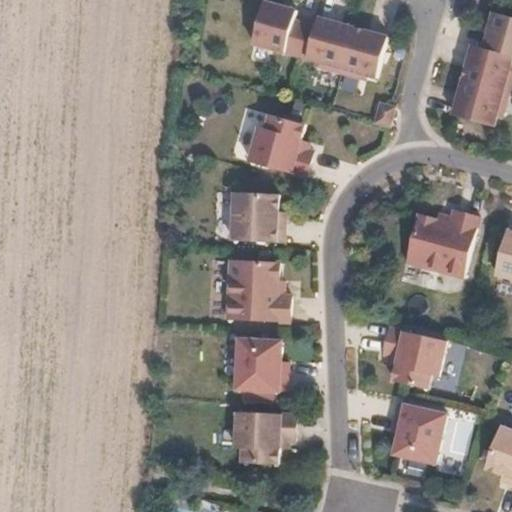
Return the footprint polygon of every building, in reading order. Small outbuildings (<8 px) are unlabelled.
[(266,0),(255,44),(380,78),(391,36),(320,16),(318,24),(297,19),(300,8),(269,0),(266,0)] [(511,20),(492,15),(482,50),(511,58),(511,20)] [(511,58),(471,47),(461,82),(507,94),(511,74),(511,69),(508,69),(511,58)] [(500,119),(507,94),(461,82),(452,117),(492,128),(495,118),(500,119)] [(390,128),(395,109),(381,104),(375,124),(390,128)] [(251,162),(307,178),(314,152),(308,150),(300,148),(302,141),(307,125),(272,115),(268,129),(260,127),(251,162)] [(300,148),(308,150),(310,143),(302,141),(300,148)] [(233,242),(284,245),(285,228),(278,228),(279,214),(280,196),(236,194),(233,242)] [(419,215),(405,263),(463,279),(480,219),(453,211),(451,221),(437,218),(436,220),(419,215)] [(511,279),(511,227),(509,226),(495,275),(511,279)] [(281,263),(231,260),(228,320),(290,323),(292,296),(282,296),(283,282),(280,282),(281,263)] [(447,342),(390,329),(384,356),(390,357),(398,359),(397,366),(393,382),(428,390),(431,377),(439,378),(447,342)] [(282,363),(283,342),(241,340),(238,391),(288,393),(288,377),(281,376),(282,363)] [(398,359),(390,357),(389,364),(397,366),(398,359)] [(398,405),(394,421),(401,422),(398,435),(394,455),(436,465),(447,416),(398,405)] [(297,416),(239,413),(237,450),(244,450),(244,464),(280,466),(281,450),(281,442),(289,443),(296,443),(297,416)] [(394,421),(391,434),(398,435),(401,422),(394,421)] [(511,432),(502,429),(487,470),(503,476),(511,479),(511,432)] [(511,479),(503,476),(501,482),(511,486),(511,479)]
